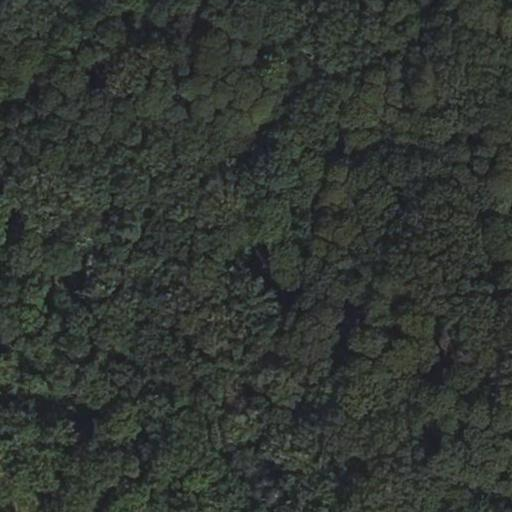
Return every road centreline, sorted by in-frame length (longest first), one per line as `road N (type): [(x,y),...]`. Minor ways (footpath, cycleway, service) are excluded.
road 1 (track): [(0,483),(123,389),(232,207),(286,163),(338,0)]
road 2 (track): [(286,163),(405,66),(511,53)]
